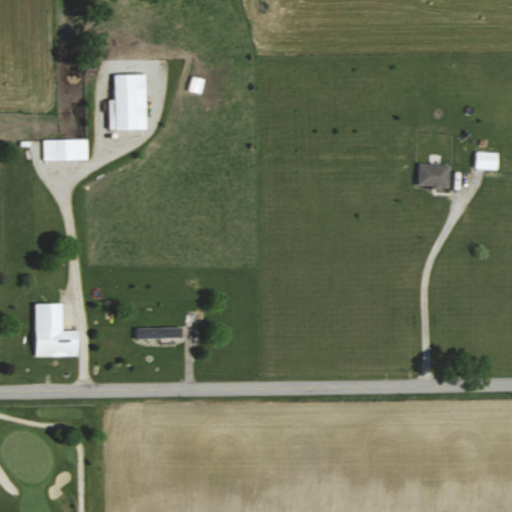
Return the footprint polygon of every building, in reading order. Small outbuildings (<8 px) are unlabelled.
[(147,130),(146,75),(113,76),(114,131),(147,130)] [(43,161),(88,161),(88,141),(43,141),(43,161)] [(498,151),(475,151),(475,168),(498,168),(498,151)] [(449,185),(449,164),(418,164),(418,185),(449,185)] [(78,330),(62,330),(62,303),(35,303),(35,356),(78,356),(78,330)] [(188,325),(204,325),(204,311),(188,311),(188,325)] [(141,330),(180,330),(180,317),(141,317),(141,330)]
